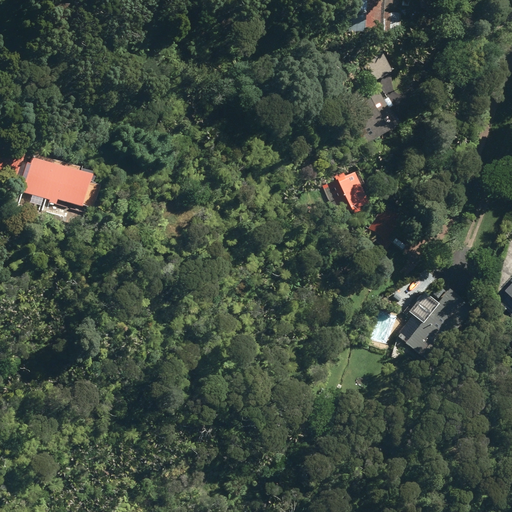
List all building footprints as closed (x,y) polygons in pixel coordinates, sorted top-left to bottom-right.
[(353,0),(353,9),(362,10),(362,0),(353,0)] [(401,19),(411,20),(412,10),(401,9),(401,19)] [(352,31),(361,31),(361,13),(353,13),(352,31)] [(395,16),(378,15),(376,36),(393,37),(395,16)] [(358,65),(370,82),(390,69),(378,52),(358,65)] [(341,102),(366,142),(397,123),(387,107),(391,105),(386,96),(382,99),(377,91),(358,102),(353,94),(341,102)] [(0,147),(0,170),(15,174),(23,144),(2,139),(0,147)] [(56,199),(82,206),(90,171),(79,169),(79,171),(31,159),(22,193),(31,195),(29,203),(40,205),(42,198),(48,200),(48,203),(55,204),(56,199)] [(352,169),(325,181),(338,213),(365,201),(352,169)] [(299,206),(302,213),(310,211),(308,203),(299,206)] [(358,229),(381,245),(400,219),(377,203),(358,229)] [(500,302),(511,312),(511,283),(506,291),(508,293),(500,302)] [(395,336),(430,363),(473,307),(447,287),(428,312),(414,301),(407,311),(412,315),(395,336)]
